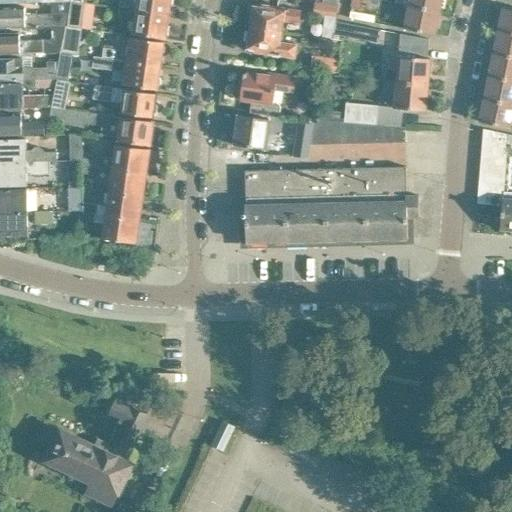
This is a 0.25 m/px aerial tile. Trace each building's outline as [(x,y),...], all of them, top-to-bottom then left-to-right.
[(85,2),(71,0),(67,26),(81,28),(85,2)] [(100,8),(104,0),(90,0),(89,3),(100,8)] [(167,15),(168,0),(120,0),(119,8),(167,15)] [(361,9),(362,0),(352,0),(351,7),(361,9)] [(440,11),(441,0),(409,0),(408,5),(440,11)] [(335,18),(337,6),(323,3),(316,2),(314,16),(335,18)] [(435,34),(440,11),(408,5),(404,28),(435,34)] [(299,24),(301,11),(262,6),(262,7),(253,6),(252,12),(250,12),(249,22),(251,23),(250,27),(283,32),(284,22),(299,24)] [(511,32),(511,8),(503,6),(498,30),(511,32)] [(0,7),(0,28),(50,27),(65,26),(67,12),(24,14),(24,7),(0,7)] [(163,38),(167,15),(119,8),(118,19),(133,21),(131,34),(163,38)] [(377,43),(380,30),(337,21),(334,34),(377,43)] [(60,51),(65,26),(50,27),(50,39),(19,40),(19,34),(0,34),(0,54),(22,54),(30,53),(59,52),(60,51)] [(81,28),(67,26),(65,26),(60,51),(77,53),(81,28)] [(281,44),(283,32),(250,27),(250,31),(248,31),(246,42),(248,42),(247,48),(255,49),(255,52),(295,58),(296,46),(281,44)] [(511,56),(511,32),(498,30),(493,52),(511,56)] [(430,59),(422,59),(424,39),(401,35),(398,70),(386,69),(385,81),(396,82),(428,84),(430,59)] [(103,48),(101,57),(159,66),(161,54),(164,52),(165,48),(162,44),(163,42),(128,37),(126,51),(103,48)] [(511,79),(511,56),(493,52),(489,75),(511,79)] [(0,81),(35,80),(53,80),(56,80),(58,61),(47,61),(47,68),(31,68),(30,53),(22,54),(23,58),(0,58),(0,81)] [(159,66),(101,57),(93,56),(92,67),(124,72),(122,85),(156,90),(156,87),(159,85),(160,80),(158,77),(159,66)] [(338,73),(339,60),(314,58),(312,70),(338,73)] [(240,84),(239,95),(241,96),(240,100),(252,101),(250,113),(277,118),(278,107),(276,104),(273,103),(275,88),(293,91),(295,78),(267,75),(267,77),(244,74),(242,84),(240,84)] [(511,103),(511,79),(489,75),(484,98),(511,103)] [(53,87),(53,80),(35,80),(35,88),(53,87)] [(426,111),(428,84),(396,82),(385,81),(384,93),(395,94),(394,108),(403,108),(426,111)] [(22,84),(0,84),(0,109),(26,109),(26,99),(22,99),(22,84)] [(154,104),(155,94),(97,85),(96,98),(121,102),(120,113),(152,118),(152,114),(156,112),(156,107),(154,104)] [(510,128),(511,118),(511,103),(484,98),(479,121),(510,128)] [(368,123),(382,125),(402,127),(403,108),(394,108),(347,104),(346,121),(349,122),(355,122),(368,123)] [(148,145),(151,123),(151,122),(50,107),(48,117),(64,120),(63,123),(82,126),(83,122),(102,125),(101,134),(116,137),(115,140),(148,145)] [(0,112),(0,135),(45,134),(44,122),(21,122),(21,112),(0,112)] [(265,150),(269,120),(238,116),(234,146),(265,150)] [(328,144),(327,120),(318,119),(317,123),(313,123),(312,133),(310,145),(328,144)] [(342,144),(341,121),(327,120),(328,144),(342,144)] [(312,133),(313,123),(299,121),(298,131),(312,133)] [(355,143),(355,122),(349,122),(346,121),(341,121),(342,144),(355,143)] [(369,143),(368,123),(355,122),(355,143),(369,143)] [(382,143),(382,125),(368,123),(369,143),(382,143)] [(405,142),(405,127),(402,127),(382,125),(382,143),(405,142)] [(507,145),(509,135),(483,130),(482,142),(507,145)] [(84,160),(83,133),(71,134),(72,160),(84,160)] [(0,137),(0,161),(26,161),(56,161),(56,151),(45,151),(38,145),(34,145),(32,148),(26,148),(26,137),(0,137)] [(271,140),(270,154),(282,156),(284,142),(271,140)] [(506,156),(507,145),(482,142),(481,154),(506,156)] [(95,166),(112,169),(144,174),(147,149),(116,145),(114,158),(96,156),(95,166)] [(505,168),(506,156),(481,154),(480,166),(505,168)] [(0,185),(27,185),(26,161),(0,161),(0,185)] [(50,173),(49,161),(34,161),(34,173),(50,173)] [(94,175),(95,166),(82,164),(83,173),(94,175)] [(504,180),(505,168),(480,166),(479,178),(504,180)] [(419,217),(419,196),(407,196),(406,168),(246,172),(247,242),(408,238),(407,217),(419,217)] [(140,197),(144,174),(112,169),(109,192),(140,197)] [(503,192),(504,180),(479,178),(478,190),(503,192)] [(84,211),(83,202),(83,188),(69,187),(70,211),(84,211)] [(27,189),(0,189),(0,212),(28,212),(27,189)] [(502,206),(503,192),(478,190),(477,203),(502,206)] [(137,219),(140,197),(109,192),(106,214),(137,219)] [(511,230),(511,193),(503,192),(502,206),(500,229),(511,230)] [(97,204),(83,202),(84,211),(96,213),(97,204)] [(95,222),(96,213),(84,211),(84,220),(95,222)] [(0,236),(28,236),(28,212),(0,212),(0,236)] [(51,223),(51,212),(35,212),(35,224),(51,223)] [(133,242),(137,219),(106,214),(103,238),(133,242)] [(124,461),(145,416),(147,412),(146,412),(145,414),(115,400),(108,415),(118,419),(106,445),(96,440),(93,446),(46,424),(37,442),(52,449),(47,460),(50,461),(51,465),(58,468),(60,467),(91,481),(86,491),(84,491),(84,493),(87,492),(112,503),(131,463),(130,462),(129,464),(124,461)] [(223,421),(211,446),(222,451),(234,426),(223,421)]
